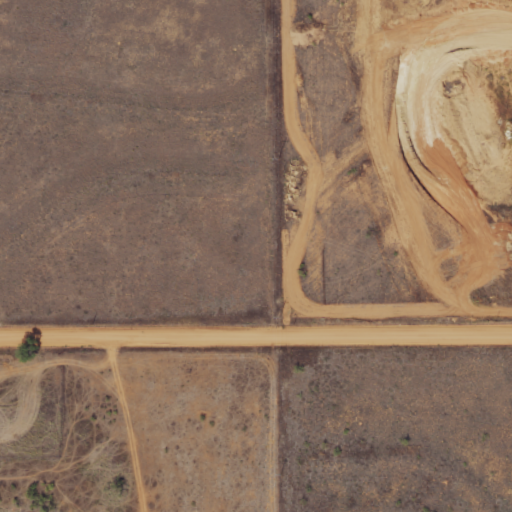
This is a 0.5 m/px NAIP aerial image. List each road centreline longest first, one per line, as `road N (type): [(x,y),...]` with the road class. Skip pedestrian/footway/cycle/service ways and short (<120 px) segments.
road 1 (residential): [(511,330),(0,334)]
road 2 (residential): [(132,333),(91,468),(0,464)]
